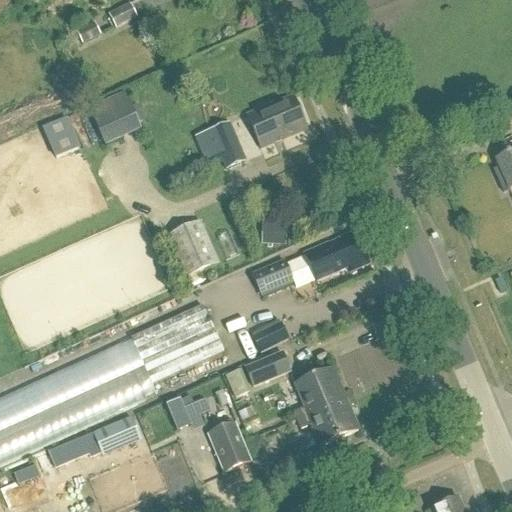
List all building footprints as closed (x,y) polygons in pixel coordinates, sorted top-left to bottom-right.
[(138,20),(130,6),(109,18),(116,32),(138,20)] [(100,37),(96,27),(77,35),(81,45),(100,37)] [(295,107),(292,99),(246,119),(260,151),(306,132),(303,125),(304,125),(296,106),(295,107)] [(246,164),(230,126),(210,134),(226,172),(246,164)] [(100,162),(129,155),(126,141),(97,148),(100,162)] [(511,155),(494,163),(501,178),(496,181),(503,196),(508,194),(508,195),(511,193),(511,155)] [(220,266),(201,224),(163,241),(183,283),(220,266)] [(368,267),(354,236),(304,258),(305,260),(286,268),(285,263),(251,277),(261,300),(293,286),(295,291),(314,282),(316,285),(347,271),(349,275),(368,267)] [(219,312),(252,298),(244,280),(211,294),(219,312)] [(224,355),(203,308),(0,401),(0,470),(156,398),(152,388),(224,355)] [(289,344),(281,326),(252,339),(260,357),(289,344)] [(289,377),(282,357),(245,370),(252,390),(289,377)] [(250,395),(241,373),(226,379),(234,401),(250,395)] [(345,404),(332,373),(294,389),(304,412),(292,417),(296,424),(345,404)] [(204,403),(183,412),(189,425),(210,416),(204,403)] [(296,424),(300,434),(311,429),(320,450),(358,434),(345,404),(296,424)] [(139,438),(133,422),(71,446),(80,469),(102,460),(100,454),(139,438)] [(249,466),(234,428),(208,439),(224,476),(249,466)] [(278,497),(273,481),(250,490),(256,505),(278,497)] [(460,511),(457,502),(433,511),(460,511)]
